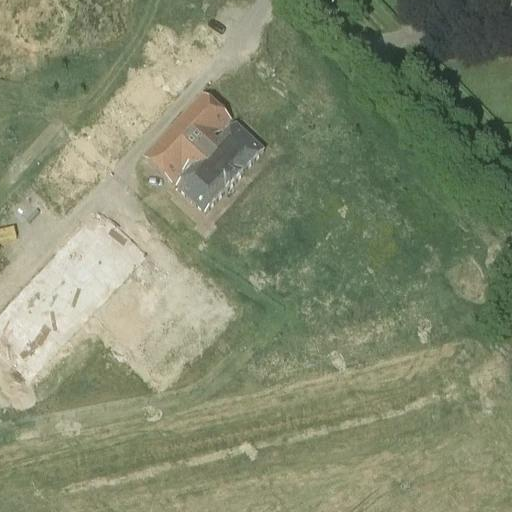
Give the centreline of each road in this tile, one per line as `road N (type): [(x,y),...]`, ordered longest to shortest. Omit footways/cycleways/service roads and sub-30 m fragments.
road 1 (unclassified): [(511,219),(307,0)]
road 2 (unknown): [(340,33),(511,26)]
